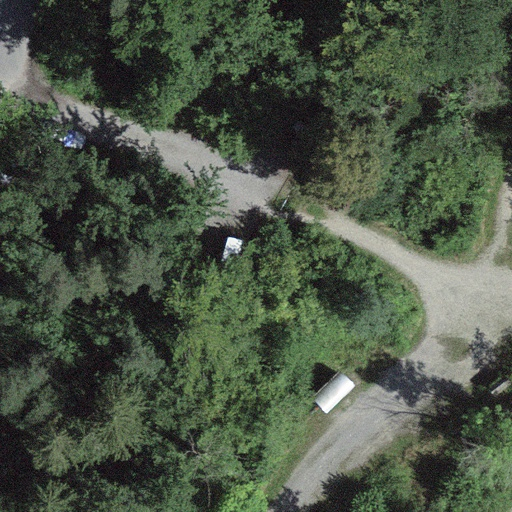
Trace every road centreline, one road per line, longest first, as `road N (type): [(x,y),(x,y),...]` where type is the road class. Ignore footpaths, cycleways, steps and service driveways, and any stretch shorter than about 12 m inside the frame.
road 1 (track): [(1,67),(216,181),(347,235),(480,305)]
road 2 (track): [(480,305),(345,435),(291,511)]
